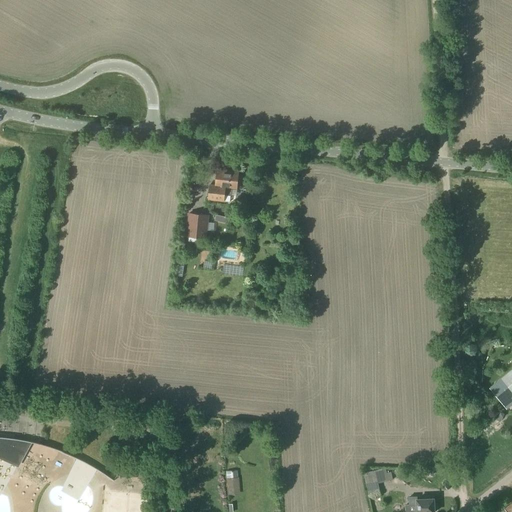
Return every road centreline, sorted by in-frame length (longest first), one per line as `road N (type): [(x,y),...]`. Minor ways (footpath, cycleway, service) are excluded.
road 1 (track): [(436,0),(462,511)]
road 2 (tertiary): [(511,169),(150,134)]
road 3 (unclassified): [(169,511),(160,445),(147,428),(0,415)]
road 4 (unclassified): [(150,134),(148,83),(126,67),(109,65),(61,90),(0,85)]
road 5 (tertiary): [(150,134),(0,112)]
